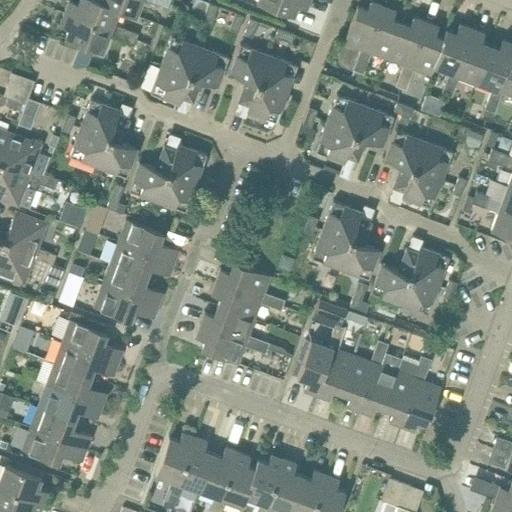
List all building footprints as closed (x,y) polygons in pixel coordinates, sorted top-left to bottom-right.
[(67,3),(64,12),(110,29),(108,35),(119,40),(124,28),(112,24),(118,8),(118,7),(99,0),(78,0),(76,7),(67,3)] [(99,0),(118,7),(118,8),(135,15),(140,0),(99,0)] [(153,0),(153,3),(166,8),(168,0),(153,0)] [(255,0),(255,1),(293,15),(298,1),(308,4),(309,0),(255,0)] [(357,5),(343,42),(360,48),(365,50),(383,4),(374,1),(371,10),(357,5)] [(202,19),(209,22),(216,6),(208,3),(202,19)] [(391,7),(383,4),(365,50),(360,48),(353,69),(363,73),(371,52),(386,58),(399,21),(388,16),(391,7)] [(102,52),(110,29),(64,12),(61,20),(70,24),(65,38),(80,43),(83,45),(93,48),(102,52)] [(228,29),(236,32),(243,15),(234,12),(228,29)] [(399,21),(386,58),(403,64),(408,66),(425,20),(417,17),(413,26),(399,21)] [(242,34),(251,37),(257,21),(248,18),(242,34)] [(408,66),(403,64),(395,85),(406,89),(414,68),(431,75),(434,66),(433,65),(443,37),(442,37),(430,32),(434,23),(425,20),(408,66)] [(454,73),(471,27),(463,24),(459,33),(445,28),(442,37),(443,37),(433,65),(434,66),(449,71),(454,73)] [(454,73),(449,71),(445,82),(456,85),(460,75),(475,81),(489,44),(476,39),(480,30),(471,27),(454,73)] [(124,28),(119,40),(132,45),(137,33),(124,28)] [(273,37),(289,43),(293,34),(277,28),(273,37)] [(177,109),(187,113),(191,100),(193,101),(201,79),(218,85),(228,57),(170,36),(157,74),(150,92),(179,103),(177,109)] [(502,49),(489,44),(475,81),(492,87),(497,89),(511,47),(511,41),(505,40),(502,49)] [(78,49),(72,66),(77,68),(87,65),(93,48),(83,45),(80,43),(78,49)] [(238,100),(239,101),(235,114),(245,117),(247,111),(276,122),(297,64),(240,43),(229,72),(246,79),(238,100)] [(511,47),(497,89),(492,87),(488,97),(498,101),(502,91),(511,94),(511,47)] [(11,72),(7,84),(30,92),(34,80),(11,72)] [(452,96),(456,85),(445,82),(441,92),(452,96)] [(23,112),(24,110),(27,98),(30,92),(7,84),(3,95),(0,104),(23,112)] [(339,174),(349,178),(356,159),(357,159),(365,138),(382,145),(394,115),(336,94),(315,151),(343,162),(339,174)] [(488,97),(484,108),(494,112),(498,101),(488,97)] [(27,98),(24,110),(35,114),(39,103),(27,98)] [(69,155),(126,177),(137,147),(114,139),(122,117),(127,119),(132,106),(122,103),(119,109),(90,98),(83,117),(69,155)] [(397,120),(405,123),(411,107),(395,101),(392,109),(400,111),(397,120)] [(302,123),(311,126),(317,110),(309,106),(302,123)] [(61,129),(68,132),(74,116),(66,113),(61,129)] [(0,156),(9,131),(0,127),(0,156)] [(393,186),(394,186),(389,199),(402,204),(405,198),(430,207),(437,189),(452,150),(395,129),(384,158),(401,164),(393,186)] [(0,163),(0,164),(29,175),(31,170),(40,173),(47,155),(37,152),(41,143),(9,131),(0,156),(0,163)] [(178,143),(180,137),(170,133),(165,146),(164,145),(156,167),(139,161),(128,190),(185,211),(206,154),(178,143)] [(481,157),(499,164),(504,153),(490,148),(488,153),(483,152),(481,157)] [(511,155),(504,153),(499,164),(511,168),(506,185),(511,187),(511,155)] [(0,163),(0,198),(5,200),(18,205),(25,185),(34,189),(37,182),(40,173),(31,170),(29,175),(0,164),(0,163)] [(58,180),(40,173),(37,182),(55,189),(58,180)] [(450,192),(458,195),(465,179),(457,176),(450,192)] [(200,193),(209,196),(215,180),(206,177),(200,193)] [(110,208),(119,212),(122,212),(125,205),(117,202),(123,186),(115,183),(106,207),(110,208)] [(511,187),(506,185),(498,206),(511,211),(511,187)] [(476,191),(473,197),(472,202),(484,207),(487,196),(476,191)] [(469,211),(472,202),(473,197),(467,195),(462,209),(469,211)] [(484,207),(497,211),(490,228),(511,236),(511,211),(498,206),(500,200),(487,196),(484,207)] [(66,199),(59,218),(80,225),(86,207),(66,199)] [(362,243),(370,221),(369,221),(374,208),(364,204),(361,211),(333,200),(311,257),(369,278),(379,249),(362,243)] [(15,210),(5,237),(7,242),(35,252),(33,258),(42,261),(46,251),(37,248),(47,221),(34,216),(15,210)] [(303,231),(311,234),(317,218),(309,214),(303,231)] [(126,218),(117,241),(174,261),(179,249),(167,245),(166,249),(158,246),(163,232),(126,218)] [(409,306),(427,313),(449,256),(420,245),(422,239),(412,235),(407,248),(406,248),(398,269),(381,263),(374,281),(370,292),(409,306)] [(0,251),(0,275),(14,280),(12,284),(18,286),(20,282),(23,284),(33,258),(35,252),(7,242),(5,237),(4,240),(1,239),(3,244),(0,251)] [(117,241),(109,262),(147,276),(151,263),(160,266),(158,270),(169,274),(174,261),(117,241)] [(55,254),(46,251),(42,261),(51,264),(55,254)] [(278,265),(289,269),(293,258),(282,254),(278,265)] [(218,271),(215,279),(283,304),(285,300),(263,292),(270,275),(233,261),(228,275),(218,271)] [(72,262),(69,272),(81,276),(85,266),(72,262)] [(109,262),(102,283),(158,304),(163,292),(152,287),(150,292),(142,289),(147,276),(109,262)] [(221,292),(217,305),(254,318),(260,302),(281,310),(283,304),(215,279),(212,288),(221,292)] [(443,295),(451,298),(457,282),(448,279),(443,295)] [(349,305),(365,310),(368,302),(361,300),(366,284),(357,281),(349,305)] [(158,304),(102,283),(93,306),(130,320),(136,306),(144,309),(142,313),(153,317),(158,304)] [(41,300),(50,303),(54,292),(45,289),(41,300)] [(315,311),(342,320),(346,308),(319,299),(315,311)] [(246,340),(244,345),(255,349),(258,338),(248,335),(254,318),(217,305),(212,318),(203,314),(199,323),(246,340)] [(0,320),(0,325),(12,330),(19,312),(5,307),(0,320)] [(69,318),(61,341),(118,362),(123,349),(111,345),(110,349),(102,346),(103,342),(107,332),(103,331),(105,324),(89,318),(88,318),(86,324),(82,323),(84,316),(71,311),(69,318)] [(246,340),(199,323),(196,331),(206,335),(200,349),(238,362),(244,345),(246,340)] [(331,334),(342,338),(346,328),(335,324),(331,334)] [(307,390),(316,393),(333,346),(338,348),(342,338),(331,334),(327,345),(310,338),(297,376),(311,381),(307,390)] [(258,338),(255,349),(265,353),(269,342),(258,338)] [(374,350),(385,354),(388,343),(378,339),(374,350)] [(61,341),(53,362),(91,376),(95,363),(103,366),(102,370),(113,374),(118,362),(61,341)] [(340,391),(354,354),(338,348),(333,346),(316,393),(324,396),(328,387),(340,391)] [(350,406),(358,409),(375,362),(381,364),(385,354),(374,350),(370,360),(354,354),(340,391),(353,396),(350,406)] [(417,365),(427,369),(431,359),(426,357),(424,356),(421,355),(417,365)] [(53,362),(45,384),(102,404),(107,392),(95,388),(94,392),(86,389),(91,376),(53,362)] [(383,407),(397,370),(381,364),(375,362),(358,409),(367,412),(370,402),(383,407)] [(389,420),(401,424),(418,378),(423,380),(427,369),(417,365),(413,376),(397,370),(383,407),(396,412),(393,420),(389,418),(389,420)] [(418,378),(401,424),(414,429),(414,428),(410,426),(413,418),(417,420),(427,423),(441,386),(423,380),(418,378)] [(45,384),(38,405),(75,419),(80,406),(88,409),(86,413),(97,417),(102,404),(45,384)] [(38,405),(30,426),(86,447),(91,435),(80,430),(78,435),(70,432),(75,419),(38,405)] [(86,447),(30,426),(21,449),(23,449),(21,456),(56,469),(64,448),(72,452),(70,456),(82,460),(86,447)] [(168,436),(155,473),(172,480),(177,482),(194,435),(186,432),(182,441),(168,436)] [(203,439),(194,435),(177,482),(172,480),(167,492),(178,496),(182,484),(198,490),(211,452),(199,448),(203,439)] [(220,498),(237,451),(229,448),(225,457),(211,452),(198,490),(214,495),(220,498)] [(246,454),(237,451),(220,498),(214,495),(209,508),(220,511),(225,500),(242,506),(246,497),(244,496),(255,468),(242,463),(246,454)] [(244,496),(246,497),(260,502),(265,504),(282,457),(275,455),(271,464),(257,459),(254,467),(255,468),(244,496)] [(292,461),(282,457),(265,504),(260,502),(256,511),(268,511),(271,506),(286,511),(287,511),(301,475),(288,470),(292,461)] [(4,463),(0,474),(0,487),(42,503),(45,494),(36,491),(41,477),(4,463)] [(301,475),(287,511),(311,511),(325,473),(317,470),(314,480),(301,475)] [(311,511),(337,511),(345,491),(331,486),(334,477),(325,473),(311,511)] [(381,499),(392,503),(400,481),(389,477),(381,499)] [(511,479),(511,480),(507,493),(498,489),(494,498),(511,504),(511,479)] [(414,511),(415,511),(402,507),(410,485),(400,481),(392,503),(397,505),(394,511),(414,511)] [(423,490),(410,485),(402,507),(415,511),(423,490)] [(0,511),(2,511),(28,511),(30,508),(39,511),(42,503),(0,487),(0,511)] [(173,509),(178,496),(167,492),(162,505),(173,509)] [(511,511),(511,504),(494,498),(491,506),(500,510),(499,511),(511,511)]
